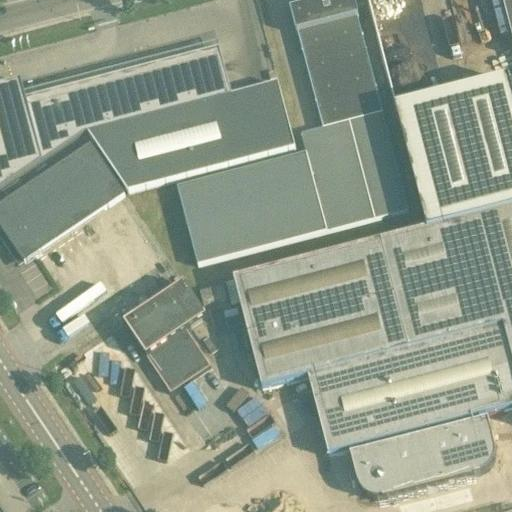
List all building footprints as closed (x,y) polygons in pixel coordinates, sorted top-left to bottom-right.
[(178,193),(200,271),(375,223),(408,215),(351,0),(347,0),(320,7),(320,6),(290,14),(296,37),(297,36),(323,132),(301,138),(306,158),(178,193)] [(511,0),(501,0),(511,41),(511,0)] [(0,142),(0,195),(85,139),(125,199),(295,153),(277,87),(252,94),(235,30),(70,73),(77,98),(61,102),(0,142)] [(511,84),(511,83),(397,113),(429,236),(282,274),(235,286),(264,396),(309,384),(329,459),(511,411),(511,84)] [(125,200),(91,148),(0,208),(0,230),(24,267),(125,200)] [(124,327),(146,361),(186,334),(206,321),(184,287),(124,327)] [(228,303),(225,290),(201,296),(204,309),(228,303)] [(242,417),(186,334),(146,361),(202,444),(242,417)] [(370,502),(380,503),(391,501),(480,478),(491,471),(495,461),(495,452),(488,424),(350,459),(358,490),(363,497),(370,502)]
